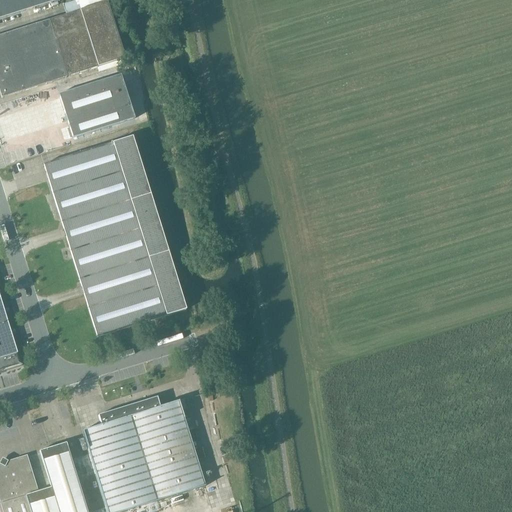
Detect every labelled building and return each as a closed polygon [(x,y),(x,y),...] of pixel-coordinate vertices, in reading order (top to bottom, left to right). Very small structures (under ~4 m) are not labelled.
[(0,0),(0,18),(56,0),(0,0)] [(0,94),(1,99),(66,78),(66,77),(125,59),(107,2),(0,36),(0,94)] [(59,95),(73,139),(135,119),(121,75),(59,95)] [(43,165),(84,296),(97,338),(186,310),(132,137),(43,165)] [(0,371),(20,365),(17,353),(0,298),(0,371)] [(101,425),(82,431),(107,511),(119,511),(205,486),(179,401),(160,407),(157,398),(98,416),(101,425)] [(27,456),(0,464),(0,502),(3,511),(86,511),(66,444),(40,452),(51,489),(38,493),(27,456)]
